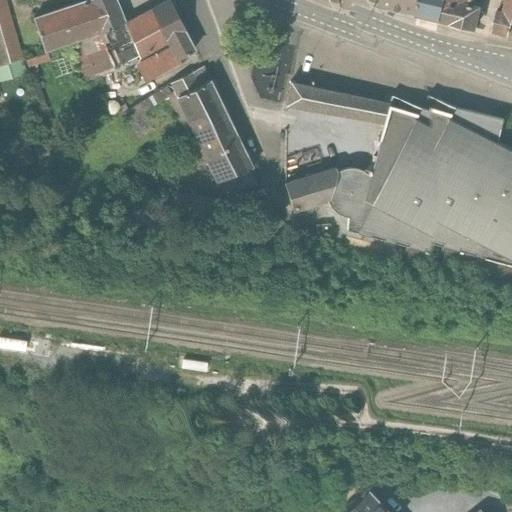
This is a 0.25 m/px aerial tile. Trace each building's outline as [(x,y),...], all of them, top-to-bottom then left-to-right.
[(368,0),(359,37),(399,46),(406,10),(368,0)] [(421,51),(433,3),(413,0),(411,0),(406,10),(399,46),(421,51)] [(421,51),(456,60),(463,36),(458,34),(465,4),(497,12),(485,44),(478,41),(474,64),(490,68),(510,10),(502,7),(502,0),(433,0),(433,3),(421,51)] [(184,76),(166,42),(147,52),(146,49),(142,47),(138,48),(127,21),(118,25),(116,20),(99,27),(101,32),(49,50),(60,84),(88,74),(115,65),(142,55),(156,88),(157,91),(180,78),(184,76)] [(37,93),(17,23),(0,25),(0,56),(12,101),(37,93)] [(184,76),(180,78),(182,83),(153,98),(161,115),(198,95),(196,90),(211,83),(186,33),(185,32),(184,32),(166,42),(184,76)] [(115,65),(88,74),(101,114),(131,101),(130,99),(156,88),(142,55),(115,65)] [(0,56),(0,100),(1,103),(7,102),(12,116),(41,107),(37,93),(12,101),(0,56)] [(50,121),(66,170),(72,169),(52,112),(55,111),(51,98),(65,94),(63,86),(41,93),(47,113),(50,121)] [(186,134),(227,113),(220,99),(183,116),(138,146),(143,154),(184,131),(186,134)] [(293,124),(305,126),(309,105),(297,102),(293,124)] [(227,113),(186,134),(199,159),(221,146),(226,156),(244,147),(227,113)] [(441,140),(411,127),(410,130),(408,135),(308,115),(303,138),(400,157),(386,207),(376,201),(364,200),(355,204),(353,199),(301,217),(311,244),(345,234),(348,240),(356,248),(365,252),(363,262),(511,301),(511,189),(482,173),(487,152),(441,140)] [(221,146),(199,159),(201,164),(199,165),(207,184),(215,180),(232,216),(236,215),(243,234),(275,219),(267,201),(269,200),(244,147),(226,156),(221,146)] [(34,156),(16,163),(32,205),(50,198),(34,156)] [(73,185),(66,170),(50,178),(56,193),(73,185)] [(187,224),(184,245),(233,254),(238,234),(187,224)] [(150,230),(147,245),(154,247),(152,257),(177,263),(182,237),(150,230)] [(387,511),(366,490),(342,511),(387,511)]
